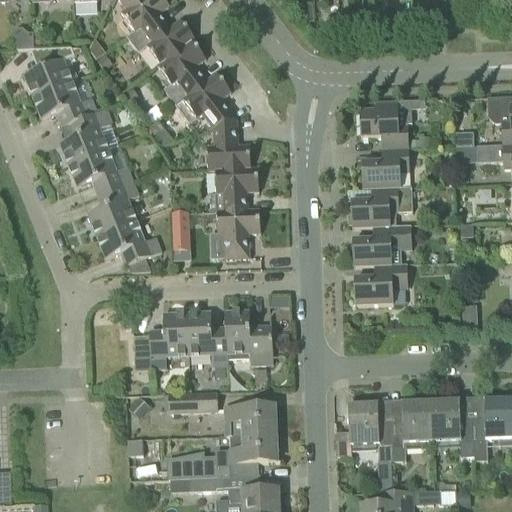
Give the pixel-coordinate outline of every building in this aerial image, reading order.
[(115,0),(125,12),(120,16),(135,35),(160,17),(169,10),(161,0),(115,0)] [(465,27),(465,16),(453,16),(454,28),(465,27)] [(170,31),(160,17),(135,35),(127,41),(138,57),(146,51),(159,67),(192,45),(194,43),(180,24),(170,31)] [(377,31),(399,30),(398,17),(376,18),(377,31)] [(328,32),(339,32),(350,31),(349,19),(327,20),(328,32)] [(23,48),(16,48),(17,54),(33,53),(33,36),(27,37),(28,43),(23,48)] [(181,103),(187,99),(206,84),(196,70),(205,63),(192,45),(159,67),(156,69),(170,89),(163,94),(175,110),(182,104),(181,103)] [(81,56),(79,51),(31,53),(31,54),(42,54),(48,69),(24,79),(33,101),(71,85),(63,64),(73,60),(73,59),(81,56)] [(206,84),(187,99),(181,103),(182,104),(196,122),(202,117),(213,132),(237,124),(221,104),(231,96),(216,77),(206,84)] [(57,118),(62,132),(79,125),(79,124),(96,116),(91,102),(80,107),(71,85),(33,101),(42,124),(57,118)] [(502,150),(511,149),(511,100),(487,102),(487,122),(493,127),(501,126),(502,150)] [(408,150),(407,130),(407,128),(411,128),(411,105),(396,106),(374,106),(374,115),(360,116),(361,142),(380,141),(381,141),(382,154),(408,153),(408,150)] [(107,154),(99,133),(110,128),(104,113),(96,116),(79,124),(79,125),(84,138),(60,147),(69,170),(107,154)] [(208,174),(216,174),(251,172),(250,150),(238,150),(237,124),(213,132),(213,150),(207,151),(208,174)] [(511,149),(502,150),(476,151),(477,167),(503,166),(503,172),(511,172),(511,179),(511,149)] [(409,176),(408,153),(382,154),(382,166),(361,167),(362,194),(371,194),(401,192),(400,177),(409,176)] [(116,175),(107,154),(69,170),(77,192),(91,187),(96,200),(132,185),(127,170),(116,175)] [(216,215),(247,214),(247,197),(259,196),(258,172),(251,172),(216,174),(216,197),(216,199),(209,199),(209,215),(216,215)] [(88,218),(97,240),(136,224),(128,203),(138,199),(132,185),(96,200),(102,213),(88,218)] [(395,231),(395,230),(395,219),(399,216),(412,216),(410,191),(401,192),(371,194),(372,205),(351,206),(351,212),(347,212),(348,230),(352,230),(352,233),(373,232),(373,231),(395,231)] [(259,214),(247,214),(216,215),(217,239),(224,239),(225,264),(249,263),(248,238),(260,238),(259,214)] [(190,216),(173,216),(174,255),(191,254),(190,216)] [(144,245),(136,224),(97,240),(106,263),(121,257),(126,270),(161,256),(155,241),(144,245)] [(373,231),(373,232),(373,244),(352,245),(353,271),(374,271),(374,270),(392,269),(392,268),(401,268),(400,253),(411,253),(411,229),(395,230),(395,231),(373,231)] [(401,268),(392,268),(392,269),(374,270),(374,271),(375,282),(354,283),(355,310),(393,308),(393,293),(408,292),(407,268),(401,268)] [(288,300),(279,301),(279,312),(288,311),(288,300)] [(227,364),(249,363),(249,369),(266,369),(273,369),(272,330),(250,331),(249,315),(224,316),(225,337),(227,364)] [(227,364),(225,337),(212,337),(211,317),(187,318),(189,360),(210,359),(210,371),(227,370),(227,364)] [(166,361),(189,360),(187,318),(163,319),(164,345),(151,346),(150,335),(149,335),(149,340),(133,341),(135,374),(166,373),(166,361)] [(171,416),(217,414),(216,398),(169,400),(171,416)] [(485,421),(472,421),(473,444),(486,444),(511,443),(511,402),(484,404),(485,421)] [(459,405),(431,406),(432,445),(459,444),(460,461),(473,461),(472,446),(473,446),(473,444),(472,421),(460,422),(459,405)] [(402,424),(390,424),(391,449),(391,466),(406,465),(406,446),(432,445),(431,406),(402,407),(402,424)] [(275,438),(274,407),(273,407),(274,410),(225,412),(225,425),(226,441),(231,441),(231,440),(242,440),(275,438)] [(349,437),(336,438),(337,461),(351,461),(350,448),(377,447),(377,452),(378,466),(391,466),(391,449),(390,424),(378,425),(377,408),(348,409),(349,437)] [(276,465),(275,438),(242,440),(231,440),(231,441),(231,455),(216,455),(216,462),(203,463),(203,459),(204,459),(203,458),(167,464),(167,465),(168,465),(168,483),(188,483),(188,484),(238,482),(238,481),(237,468),(276,466),(276,465)] [(0,510),(9,510),(8,476),(0,475),(0,510)] [(278,511),(278,494),(253,495),(252,493),(250,493),(249,481),(238,481),(238,482),(188,484),(189,496),(227,495),(228,505),(217,505),(216,511),(278,511)] [(433,496),(415,497),(415,510),(434,509),(433,496)]
